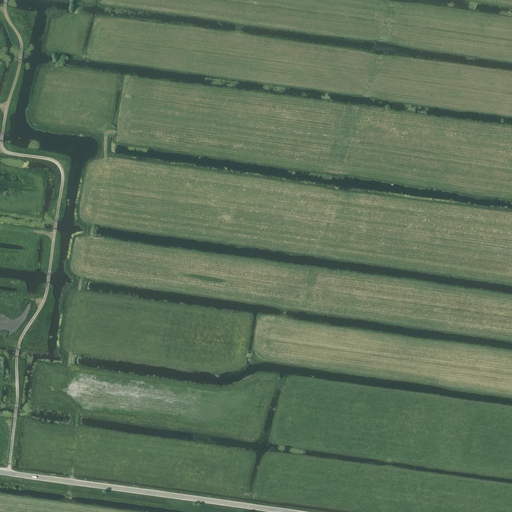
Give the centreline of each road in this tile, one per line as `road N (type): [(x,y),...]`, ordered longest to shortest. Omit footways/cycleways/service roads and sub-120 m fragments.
road 1 (track): [(107,131),(68,367),(78,406),(71,482)]
road 2 (tertiary): [(285,511),(0,472)]
road 3 (track): [(76,0),(59,70),(107,131),(137,135)]
road 4 (track): [(4,6),(21,48),(2,129)]
road 5 (track): [(0,143),(6,152),(59,164),(56,219)]
